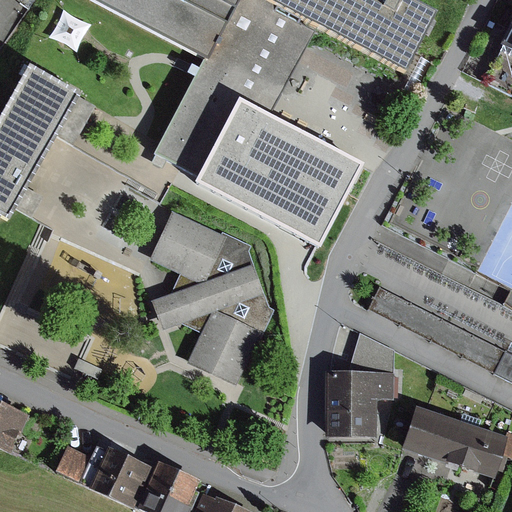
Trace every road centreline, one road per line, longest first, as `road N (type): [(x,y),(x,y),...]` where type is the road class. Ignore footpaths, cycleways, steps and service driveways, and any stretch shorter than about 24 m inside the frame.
road 1 (residential): [(305,510),(314,492),(315,372),(336,284),(484,0)]
road 2 (residential): [(305,510),(0,379)]
